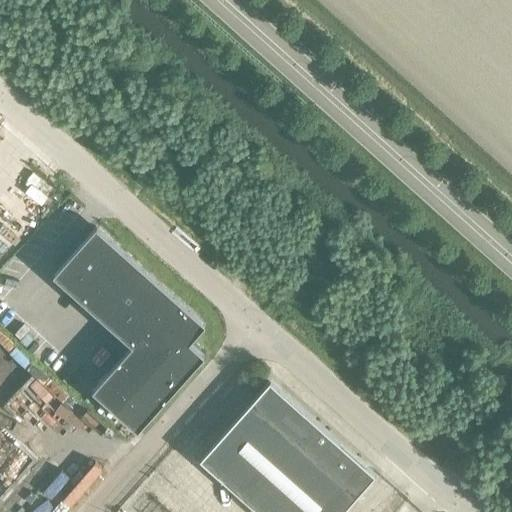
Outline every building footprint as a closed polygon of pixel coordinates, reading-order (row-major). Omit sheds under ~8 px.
[(53,183),(29,162),(0,195),(0,204),(19,221),(53,183)] [(204,323),(95,226),(54,271),(133,341),(94,386),(139,426),(205,352),(190,338),(204,323)] [(64,387),(0,329),(0,427),(15,441),(64,387)] [(268,380),(201,456),(264,511),(339,511),(374,474),(268,380)] [(62,491),(71,500),(106,467),(97,457),(62,491)]
